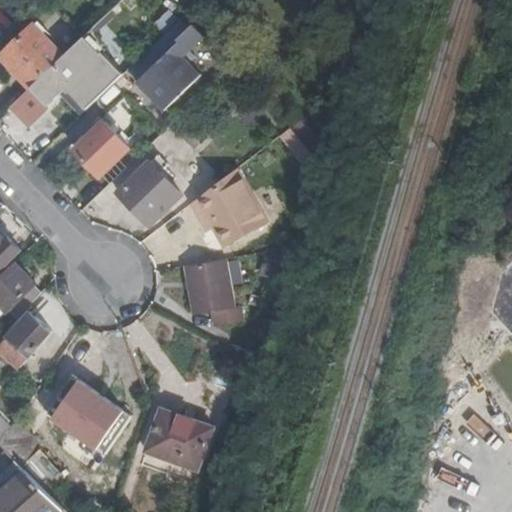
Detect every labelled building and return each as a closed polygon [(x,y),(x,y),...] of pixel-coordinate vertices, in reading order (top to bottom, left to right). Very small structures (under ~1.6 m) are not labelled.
[(193,0),(198,4),(217,26),(235,10),(225,0),(193,0)] [(183,18),(134,65),(153,85),(149,88),(167,108),(204,74),(192,61),(199,55),(193,49),(208,35),(196,23),(192,27),(183,18)] [(0,57),(30,87),(64,55),(34,25),(0,57)] [(101,55),(84,36),(64,55),(82,73),(101,55)] [(64,95),(82,114),(103,94),(82,73),(64,55),(30,87),(12,105),(30,124),(64,92),(65,94),(64,95)] [(134,65),(130,68),(149,88),(153,85),(134,65)] [(102,176),(131,147),(105,122),(77,150),(102,176)] [(300,163),(310,156),(293,130),(283,137),(300,163)] [(182,194),(150,162),(120,191),(152,224),(182,194)] [(262,229),(232,172),(191,204),(198,218),(204,214),(212,229),(223,250),(262,229)] [(204,214),(198,218),(206,233),(212,229),(204,214)] [(187,265),(212,250),(197,220),(171,233),(187,265)] [(0,270),(23,249),(10,236),(8,240),(0,232),(0,270)] [(237,308),(228,260),(187,267),(196,315),(214,312),(217,326),(247,322),(244,307),(237,308)] [(11,309),(19,318),(42,293),(35,286),(36,284),(16,263),(0,278),(0,301),(9,311),(11,309)] [(9,336),(0,346),(0,347),(21,367),(52,332),(31,312),(9,336)] [(75,377),(49,414),(57,420),(83,382),(75,377)] [(107,439),(134,401),(102,377),(75,416),(107,439)] [(198,469),(214,427),(163,408),(147,451),(198,469)] [(0,443),(1,445),(7,435),(14,426),(0,415),(0,443)] [(1,445),(21,466),(39,441),(16,424),(14,426),(7,435),(1,445)] [(62,511),(65,510),(23,467),(0,489),(0,511),(62,511)]
